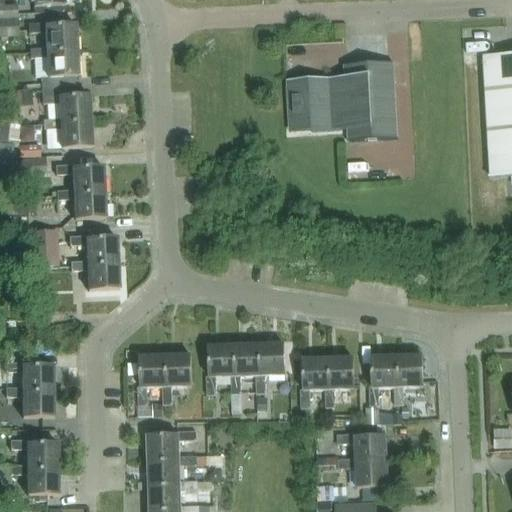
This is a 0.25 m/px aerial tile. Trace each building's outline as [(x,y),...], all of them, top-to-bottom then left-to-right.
[(64,7),(63,0),(32,0),(33,8),(64,7)] [(0,20),(16,19),(15,6),(0,6),(0,20)] [(16,19),(0,20),(0,38),(16,37),(16,19)] [(75,26),(65,27),(45,28),(45,25),(28,26),(28,35),(45,34),(45,50),(46,54),(76,52),(75,26)] [(78,78),(76,52),(46,54),(45,50),(29,51),(29,60),(46,59),(47,79),(40,79),(41,90),(71,88),(71,78),(78,78)] [(511,178),(511,57),(484,59),(491,180),(511,178)] [(287,83),(290,135),(348,132),(348,144),(398,142),(393,65),(344,68),(345,80),(287,83)] [(89,97),(72,98),(71,88),(41,90),(42,106),(58,105),(59,121),(59,125),(90,123),(89,97)] [(30,108),(29,91),(13,92),(14,108),(30,108)] [(0,169),(11,170),(13,150),(18,150),(20,121),(17,121),(0,119),(0,169)] [(91,149),(90,123),(59,125),(59,121),(43,122),(43,131),(60,130),(61,151),(91,149)] [(30,143),(29,130),(19,130),(20,143),(30,143)] [(39,146),(18,147),(19,160),(39,159),(39,146)] [(44,176),(43,160),(17,162),(19,178),(44,176)] [(72,196),(104,194),(102,168),(72,170),(72,167),(55,168),(55,177),(72,176),(72,192),(72,196)] [(105,220),(104,194),(72,196),(72,192),(56,193),(56,202),(73,202),(74,222),(105,220)] [(31,270),(58,268),(56,232),(29,234),(31,270)] [(86,267),(117,265),(116,239),(86,241),(86,238),(69,239),(69,248),(85,247),(86,263),(86,267)] [(119,291),(117,265),(86,267),(86,263),(70,264),(70,273),(87,272),(88,293),(119,291)] [(265,379),(285,378),(284,347),(259,348),(260,379),(256,379),(257,397),(266,397),(265,379)] [(216,380),(231,380),(235,380),(234,348),(209,349),(210,380),(207,380),(207,398),(216,398),(216,380)] [(241,380),(256,379),(260,379),(259,348),(234,348),(235,380),(231,380),(232,398),(241,397),(241,380)] [(172,390),(192,390),(191,358),(166,359),(167,390),(163,390),(164,408),(173,408),(172,390)] [(147,391),(163,390),(167,390),(166,359),(140,360),(141,390),(138,390),(139,409),(148,409),(147,391)] [(379,391),(394,391),(398,391),(397,359),(372,360),(373,390),(370,391),(370,409),(379,409),(379,391)] [(403,391),(423,390),(422,359),(397,359),(398,391),(394,391),(395,409),(404,408),(403,391)] [(335,393),(355,392),(354,361),(328,362),(329,393),(326,393),(326,411),(335,410),(335,393)] [(310,393),(326,393),(329,393),(328,362),(303,362),(304,393),(301,393),(301,411),(311,411),(310,393)] [(22,394),(53,394),(52,368),(22,368),(22,365),(5,365),(5,374),(21,374),(22,390),(22,394)] [(53,419),(53,394),(22,394),(22,390),(5,390),(5,400),(22,399),(22,420),(53,419)] [(266,413),(266,400),(256,400),(256,414),(266,413)] [(153,421),(163,421),(162,406),(152,406),(153,421)] [(379,410),(366,410),(366,428),(380,427),(380,422),(379,410)] [(402,418),(394,418),(395,429),(402,428),(402,418)] [(510,450),(510,432),(494,432),(494,450),(510,450)] [(180,463),(180,460),(180,444),(197,444),(197,434),(178,435),(178,438),(148,439),(149,464),(180,463)] [(356,466),(387,464),(386,439),(356,440),(356,437),(337,438),(338,447),(355,447),(356,462),(356,466)] [(26,471),(57,471),(57,445),(27,446),(27,443),(10,443),(10,452),(26,452),(26,468),(26,471)] [(181,488),(181,484),(180,469),(198,468),(197,459),(180,460),(180,463),(149,464),(149,489),(181,488)] [(207,459),(197,459),(198,468),(207,468),(207,459)] [(320,461),(317,461),(317,469),(318,469),(320,469),(338,469),(337,460),(320,461)] [(388,490),(387,464),(356,466),(356,462),(338,463),(339,472),(356,471),(357,491),(388,490)] [(58,497),(57,471),(26,471),(26,468),(10,468),(10,477),(26,477),(27,497),(58,497)] [(211,484),(213,484),(214,484),(222,484),(222,473),(215,473),(211,478),(211,484)] [(181,511),(181,509),(181,494),(198,493),(198,484),(181,484),(181,488),(149,489),(150,511),(181,511)] [(321,495),(321,503),(322,503),(334,503),(334,490),(321,490),(321,495)]
